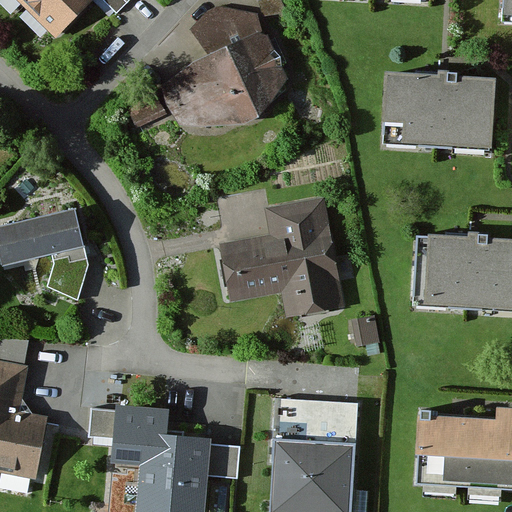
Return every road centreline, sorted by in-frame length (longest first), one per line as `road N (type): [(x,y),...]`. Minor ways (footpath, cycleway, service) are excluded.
road 1 (residential): [(61,130),(122,208),(135,244),(143,288),(140,360)]
road 2 (residential): [(61,130),(188,0)]
